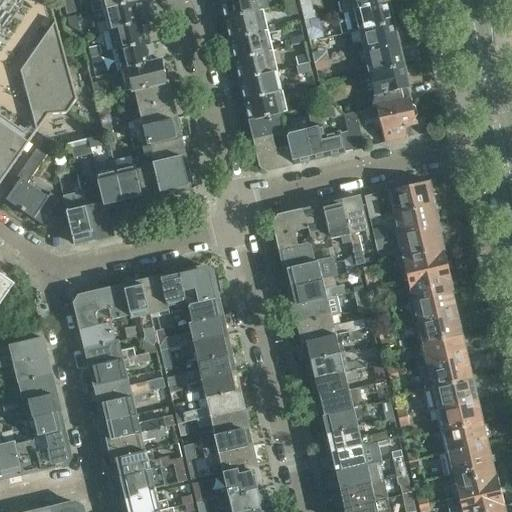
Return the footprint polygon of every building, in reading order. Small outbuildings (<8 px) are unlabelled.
[(0,0),(0,184),(49,115),(67,113),(77,99),(49,0),(0,0)] [(76,11),(73,0),(63,0),(67,14),(76,11)] [(100,0),(87,3),(89,12),(103,10),(105,9),(140,1),(139,0),(100,0)] [(256,0),(222,0),(224,7),(222,10),(224,16),(227,18),(227,19),(259,12),(256,0)] [(310,0),(299,0),(304,21),(312,19),(315,19),(310,0)] [(348,0),(338,3),(340,11),(353,8),(387,1),(386,0),(348,0)] [(140,1),(105,9),(103,10),(105,20),(94,23),(97,33),(107,30),(110,30),(145,22),(142,12),(144,10),(143,4),(140,3),(140,1)] [(387,1),(353,8),(358,30),(392,22),(392,20),(393,18),(392,11),(389,10),(387,1)] [(297,14),(295,4),(286,6),(288,16),(297,14)] [(259,12),(227,19),(229,28),(227,30),(228,36),(231,38),(232,40),(264,32),(259,12)] [(77,15),(67,18),(70,26),(81,33),(77,15)] [(312,19),(304,21),(309,41),(323,37),(321,30),(314,27),(312,19)] [(145,22),(110,30),(107,30),(112,51),(115,50),(149,42),(147,33),(149,31),(147,24),(145,23),(145,22)] [(392,22),(358,30),(361,43),(344,46),(346,55),(359,52),(363,51),(397,43),(394,34),(396,31),(395,24),(392,24),(392,22)] [(264,32),(232,40),(233,48),(232,50),(233,57),(236,58),(236,60),(269,52),(264,32)] [(294,46),(304,44),(301,35),(292,37),(294,46)] [(149,42),(115,50),(112,51),(117,72),(126,70),(154,62),(152,54),(154,51),(152,45),(150,44),(149,42)] [(387,45),(363,51),(359,52),(361,63),(365,62),(368,72),(392,67),(402,64),(401,63),(403,60),(402,54),(399,53),(397,43),(387,45)] [(86,49),(88,57),(97,55),(99,54),(98,46),(86,49)] [(312,53),(314,63),(329,60),(327,50),(312,53)] [(269,52),(236,60),(238,68),(237,71),(238,77),(241,79),(241,80),(274,73),(269,52)] [(101,68),(97,55),(88,57),(91,70),(101,68)] [(300,67),(301,67),(312,65),(310,56),(298,58),(300,67)] [(329,60),(314,63),(316,71),(331,68),(329,60)] [(137,67),(126,70),(130,90),(167,81),(162,61),(154,63),(154,62),(137,67)] [(402,66),(402,64),(392,67),(368,72),(353,76),(369,103),(373,102),(372,107),(375,106),(409,98),(404,77),(407,74),(405,67),(402,66)] [(301,67),(300,67),(301,74),(313,71),(312,65),(301,67)] [(274,73),(241,80),(243,88),(241,91),(243,97),(245,99),(246,101),(279,93),(274,73)] [(103,81),(93,83),(97,97),(107,95),(103,81)] [(171,101),(167,81),(130,90),(121,92),(123,102),(136,99),(138,108),(171,101)] [(279,93),(246,101),(248,109),(246,111),(247,117),(250,119),(251,121),(280,114),(283,113),(279,93)] [(314,93),(303,96),(306,107),(317,104),(314,93)] [(409,98),(375,106),(385,142),(418,134),(414,116),(416,114),(414,106),(411,105),(409,98)] [(171,101),(138,108),(140,118),(132,120),(135,128),(135,129),(142,127),(176,119),(171,101)] [(317,108),(320,120),(336,116),(333,104),(317,108)] [(307,108),(308,115),(318,113),(316,106),(307,108)] [(343,114),(350,143),(351,143),(353,150),(363,147),(362,142),(355,112),(343,114)] [(319,120),(318,113),(308,115),(310,122),(319,120)] [(280,114),(251,121),(255,140),(272,136),(281,133),(283,130),(280,114)] [(109,116),(102,117),(106,136),(113,133),(109,116)] [(180,137),(176,119),(142,127),(147,145),(180,137)] [(286,138),(288,146),(292,164),(314,158),(310,138),(308,138),(306,130),(288,134),(286,138)] [(106,136),(107,142),(124,139),(122,132),(106,136)] [(334,133),(310,138),(314,158),(342,152),(337,133),(334,134),(334,133)] [(272,136),(255,140),(261,165),(268,170),(292,164),(288,146),(277,149),(275,146),(272,136)] [(184,156),(180,137),(147,145),(143,147),(145,158),(153,156),(153,160),(156,162),(155,163),(184,156)] [(96,138),(88,140),(90,148),(98,146),(96,138)] [(91,153),(88,140),(70,144),(73,158),(91,153)] [(50,212),(59,198),(50,192),(47,197),(28,183),(52,149),(33,154),(15,180),(18,182),(6,199),(50,230),(58,219),(55,216),(50,212)] [(96,175),(99,189),(103,202),(105,208),(124,204),(116,171),(115,167),(112,156),(104,159),(108,173),(96,175)] [(153,167),(152,167),(152,168),(154,170),(160,195),(187,189),(190,182),(184,156),(155,163),(153,167)] [(115,167),(116,171),(124,204),(142,199),(135,170),(134,167),(133,163),(115,167)] [(151,166),(135,170),(142,199),(160,195),(154,170),(152,168),(152,167),(151,166)] [(62,194),(67,217),(74,244),(93,239),(85,206),(82,192),(79,182),(71,183),(73,191),(62,194)] [(390,196),(388,196),(392,214),(414,209),(434,204),(431,190),(429,188),(427,182),(389,191),(390,196)] [(82,192),(85,206),(93,239),(111,235),(105,208),(103,202),(99,189),(82,192)] [(375,194),(364,197),(369,218),(380,216),(376,198),(375,194)] [(341,202),(340,202),(348,235),(350,243),(353,252),(356,263),(364,261),(357,233),(368,230),(361,202),(360,197),(341,202)] [(348,235),(340,202),(322,206),(329,236),(330,239),(340,237),(342,245),(350,243),(348,235)] [(414,209),(392,214),(395,227),(396,227),(399,236),(419,231),(438,226),(434,210),(435,208),(434,204),(414,209)] [(322,206),(303,211),(307,229),(310,241),(312,239),(313,240),(329,236),(322,206)] [(303,211),(278,217),(274,223),(280,251),(308,244),(310,241),(303,211)] [(419,231),(399,236),(403,254),(401,255),(401,258),(424,252),(443,248),(438,226),(419,231)] [(381,230),(372,232),(374,241),(383,239),(381,230)] [(383,239),(374,241),(376,249),(385,247),(383,239)] [(308,244),(280,251),(285,269),(314,262),(311,245),(308,244)] [(334,247),(324,250),(327,252),(336,257),(334,247)] [(424,252),(401,258),(401,259),(402,259),(407,279),(427,275),(448,270),(443,248),(424,252)] [(326,259),(330,258),(336,257),(327,252),(324,250),(326,259)] [(352,264),(356,263),(353,252),(344,258),(352,264)] [(326,259),(314,262),(285,269),(289,288),(322,280),(320,271),(332,268),(330,259),(330,258),(326,259)] [(204,267),(179,273),(184,291),(186,300),(185,301),(187,303),(190,305),(191,304),(217,297),(211,272),(204,267)] [(372,267),(363,269),(367,288),(377,286),(372,267)] [(427,275),(407,279),(409,289),(412,301),(432,297),(451,292),(449,281),(450,280),(448,270),(427,275)] [(0,273),(0,303),(14,283),(0,273)] [(184,291),(179,273),(159,278),(166,307),(167,311),(168,310),(169,314),(169,315),(181,312),(180,308),(184,307),(187,303),(185,301),(186,300),(184,291)] [(166,307),(159,278),(141,282),(149,319),(151,318),(159,317),(169,314),(168,310),(167,311),(166,307)] [(229,290),(226,280),(219,281),(221,292),(229,290)] [(322,280),(289,288),(293,306),(337,296),(343,294),(341,286),(324,289),(322,280)] [(141,282),(123,287),(129,316),(130,319),(140,317),(144,337),(155,341),(149,315),(141,282)] [(383,307),(377,286),(367,288),(373,309),(383,307)] [(123,287),(105,291),(112,321),(113,319),(114,319),(129,316),(123,287)] [(483,288),(475,290),(477,299),(485,297),(483,288)] [(363,289),(353,292),(358,310),(367,308),(363,289)] [(79,297),(75,304),(81,330),(110,323),(112,321),(105,291),(79,297)] [(432,297),(412,301),(417,323),(437,318),(454,314),(451,300),(453,297),(451,292),(432,297)] [(341,314),(337,296),(293,306),(298,324),(299,325),(332,317),(341,314)] [(188,307),(192,323),(222,316),(217,297),(191,304),(190,305),(188,307)] [(389,307),(374,310),(377,322),(392,319),(389,307)] [(437,318),(417,323),(422,344),(442,339),(461,334),(458,321),(455,319),(454,314),(437,318)] [(222,316),(192,323),(188,324),(191,333),(176,336),(179,345),(193,342),(226,334),(222,316)] [(349,332),(364,328),(363,321),(363,319),(334,326),(332,317),(299,325),(303,343),(349,332)] [(377,324),(379,332),(389,329),(388,321),(377,324)] [(110,323),(81,330),(86,350),(118,342),(118,340),(115,341),(111,325),(109,324),(110,323)] [(132,328),(123,330),(134,338),(132,328)] [(364,328),(349,332),(351,340),(360,338),(365,332),(364,328)] [(389,329),(379,332),(381,340),(391,337),(389,329)] [(125,340),(134,338),(123,330),(125,340)] [(155,343),(158,346),(164,340),(162,331),(153,333),(155,341),(155,343)] [(349,332),(303,343),(307,361),(340,353),(337,343),(351,340),(349,332)] [(226,334),(193,342),(179,345),(181,354),(195,351),(198,361),(231,353),(226,334)] [(442,339),(422,344),(427,366),(447,361),(464,356),(461,343),(463,341),(461,334),(442,339)] [(41,338),(8,346),(9,350),(11,356),(0,359),(0,366),(0,367),(13,365),(46,357),(41,338)] [(158,346),(159,350),(168,348),(166,339),(164,340),(158,346)] [(158,349),(141,341),(145,354),(147,354),(158,351),(158,349)] [(118,342),(86,350),(90,368),(123,360),(135,357),(133,348),(121,351),(118,342)] [(164,368),(171,366),(170,356),(168,348),(159,350),(164,368)] [(340,353),(307,361),(311,379),(348,371),(348,370),(363,367),(355,361),(346,363),(344,352),(340,353)] [(231,353),(198,361),(196,361),(199,370),(181,374),(167,377),(169,387),(201,380),(234,373),(230,354),(231,353)] [(123,360),(90,368),(94,386),(95,386),(127,379),(124,367),(149,361),(147,354),(145,354),(123,360)] [(423,367),(419,370),(423,386),(429,388),(432,388),(452,383),(472,378),(469,364),(466,363),(464,356),(447,361),(427,366),(423,367)] [(51,376),(46,357),(13,365),(9,366),(11,374),(15,372),(17,383),(51,376)] [(376,383),(384,381),(379,363),(371,365),(376,383)] [(389,367),(390,375),(400,372),(398,365),(389,367)] [(348,371),(311,379),(316,398),(348,390),(346,381),(354,379),(352,370),(348,371)] [(402,380),(400,372),(390,375),(392,382),(402,380)] [(239,391),(234,373),(201,380),(185,384),(188,393),(203,389),(206,398),(239,391)] [(51,376),(17,383),(20,393),(16,394),(18,402),(22,401),(55,393),(51,376)] [(128,378),(95,386),(99,405),(132,397),(148,393),(157,390),(164,388),(166,388),(164,380),(148,384),(147,381),(130,385),(128,378)] [(429,388),(425,390),(426,397),(429,411),(431,411),(437,410),(458,405),(475,401),(471,386),(473,384),(472,378),(452,383),(432,388),(429,388)] [(380,404),(389,402),(384,381),(376,383),(380,404)] [(164,388),(157,390),(159,399),(166,398),(164,388)] [(348,390),(316,398),(321,417),(365,407),(363,397),(352,400),(349,390),(348,390)] [(239,391),(206,398),(197,400),(200,409),(182,412),(185,422),(196,420),(210,416),(243,409),(239,391)] [(55,393),(22,401),(18,402),(19,408),(19,410),(24,409),(26,420),(60,412),(55,393)] [(150,399),(148,393),(132,397),(99,405),(104,422),(136,415),(134,403),(150,399)] [(437,410),(431,411),(433,421),(439,420),(442,431),(463,426),(482,422),(479,408),(476,407),(475,401),(458,405),(437,410)] [(19,408),(18,402),(4,405),(5,412),(19,408)] [(393,419),(389,402),(380,404),(384,421),(393,419)] [(365,407),(321,417),(325,435),(358,427),(356,418),(367,416),(365,407)] [(398,409),(400,418),(410,416),(408,407),(398,409)] [(243,409),(210,416),(196,420),(198,428),(212,425),(215,435),(247,428),(243,409)] [(60,412),(26,420),(30,419),(33,435),(36,436),(37,437),(64,431),(60,412)] [(185,422),(182,412),(174,414),(176,424),(185,422)] [(136,415),(104,422),(108,440),(160,428),(172,425),(170,415),(138,422),(136,415)] [(410,416),(400,418),(402,427),(412,424),(410,416)] [(18,422),(10,424),(21,431),(18,422)] [(463,426),(442,431),(447,453),(468,448),(485,444),(482,430),(483,428),(482,422),(463,426)] [(186,423),(177,425),(180,437),(189,435),(186,423)] [(10,424),(12,434),(21,431),(10,424)] [(358,427),(325,435),(329,453),(387,440),(386,431),(372,435),(360,437),(358,427)] [(160,428),(108,440),(112,459),(113,459),(145,451),(142,441),(161,436),(160,428)] [(215,435),(214,435),(216,445),(202,448),(204,457),(218,454),(252,446),(247,428),(215,435)] [(12,434),(14,441),(15,445),(22,474),(39,470),(36,452),(34,443),(33,442),(31,441),(30,437),(21,431),(12,434)] [(39,470),(66,464),(70,457),(64,431),(37,437),(36,436),(34,438),(33,442),(34,443),(36,452),(39,470)] [(0,465),(3,478),(22,474),(15,445),(14,441),(4,444),(2,433),(0,433),(0,465)] [(387,440),(329,453),(333,470),(366,463),(370,462),(368,453),(389,449),(387,440)] [(192,442),(182,444),(185,458),(196,455),(192,442)] [(444,454),(438,456),(443,476),(449,475),(449,476),(453,475),(473,470),(492,466),(489,452),(487,451),(485,444),(468,448),(447,453),(444,454)] [(252,446),(218,454),(204,457),(206,466),(220,463),(222,472),(239,468),(240,472),(257,469),(252,446)] [(401,449),(391,452),(393,458),(402,455),(401,449)] [(162,467),(160,459),(153,460),(152,450),(145,451),(113,459),(117,477),(150,469),(161,467),(162,467)] [(408,453),(410,462),(419,459),(417,451),(408,453)] [(170,456),(160,459),(162,467),(174,465),(182,463),(180,457),(171,459),(170,456)] [(419,459),(410,462),(411,470),(421,468),(419,459)] [(193,460),(186,461),(190,479),(198,478),(193,460)] [(178,483),(186,481),(182,463),(174,465),(178,483)] [(366,463),(333,470),(338,490),(382,480),(381,473),(381,471),(369,474),(366,463)] [(473,470),(453,475),(455,486),(456,486),(458,496),(499,487),(494,468),(493,468),(492,466),(473,470)] [(150,469),(117,477),(123,500),(135,497),(134,493),(154,488),(166,485),(162,467),(150,469)] [(239,468),(222,472),(226,488),(212,491),(206,492),(207,500),(228,495),(261,487),(257,469),(240,472),(239,468)] [(381,473),(382,480),(391,478),(389,471),(381,473)] [(402,494),(411,492),(406,474),(396,477),(398,485),(400,485),(402,494)] [(382,480),(338,490),(342,508),(341,508),(386,498),(382,480)] [(192,484),(196,502),(207,500),(206,492),(203,482),(192,484)] [(241,511),(266,507),(261,487),(228,495),(224,496),(226,505),(230,504),(231,511),(241,511)] [(458,496),(448,499),(451,511),(489,511),(504,508),(499,487),(458,496)] [(135,497),(123,500),(125,511),(157,511),(170,509),(168,500),(158,503),(154,488),(134,493),(135,497)] [(406,511),(409,511),(415,510),(411,492),(402,494),(406,511)] [(182,506),(192,503),(190,495),(180,498),(182,506)] [(419,498),(420,505),(430,503),(428,496),(419,498)] [(389,511),(386,498),(341,508),(342,511),(389,511)] [(74,503),(50,509),(50,511),(82,511),(82,507),(74,503)] [(182,506),(179,506),(180,511),(193,511),(192,503),(182,506)] [(197,505),(198,511),(207,511),(205,503),(197,505)] [(430,503),(420,505),(421,511),(427,511),(432,511),(430,503)]
